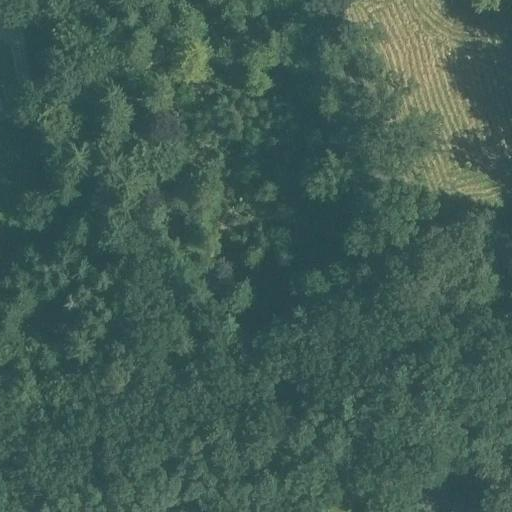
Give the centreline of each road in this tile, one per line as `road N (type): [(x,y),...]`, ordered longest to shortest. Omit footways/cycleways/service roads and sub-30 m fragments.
road 1 (tertiary): [(0,462),(438,346)]
road 2 (unclassified): [(438,346),(322,0)]
